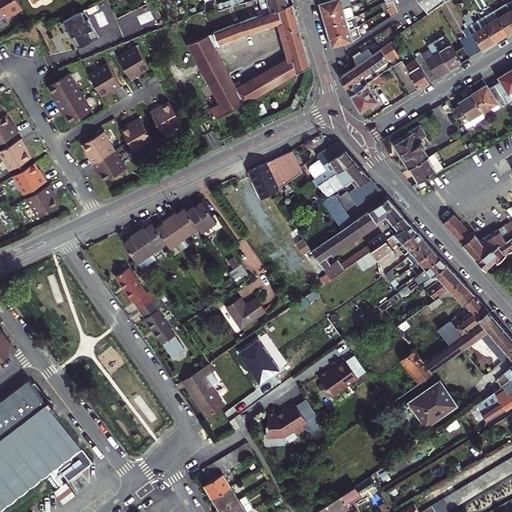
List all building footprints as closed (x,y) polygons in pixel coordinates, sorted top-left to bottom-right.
[(21,6),(17,0),(0,0),(0,15),(9,10),(14,10),(21,6)] [(261,0),(266,12),(289,4),(287,0),(261,0)] [(323,16),(344,9),(341,0),(334,0),(320,5),(322,10),(323,16)] [(392,0),(387,0),(387,1),(383,3),(385,9),(389,7),(394,4),(392,0)] [(425,9),(438,0),(418,0),(420,2),(425,9)] [(438,0),(425,9),(429,14),(448,0),(438,0)] [(289,4),(266,12),(261,14),(266,27),(282,22),(284,30),(299,25),(292,2),(289,4)] [(357,17),(353,6),(344,9),(323,16),(325,21),(326,27),(347,20),(353,19),(357,17)] [(497,21),(507,37),(511,34),(511,17),(506,7),(505,6),(493,14),(497,21)] [(93,40),(98,37),(95,32),(84,10),(61,23),(66,31),(68,30),(72,36),(71,36),(74,43),(75,42),(78,48),(81,46),(81,47),(93,41),(93,40)] [(244,34),(256,30),(266,27),(261,14),(257,15),(214,32),(219,43),(244,34)] [(481,22),(485,28),(497,21),(493,14),(481,22)] [(359,27),(357,17),(353,19),(347,20),(326,27),(328,33),(329,38),(350,31),(350,30),(355,28),(359,27)] [(507,37),(497,21),(485,28),(495,45),(501,41),(507,37)] [(256,30),(260,42),(264,41),(269,40),(273,39),(285,30),(284,30),(282,22),(266,27),(256,30)] [(301,34),(299,25),(284,30),(285,30),(287,39),(301,34)] [(353,42),(362,36),(359,27),(355,28),(350,30),(350,31),(329,38),(331,43),(332,49),(347,44),(353,42)] [(495,45),(485,28),(472,36),(474,39),(482,52),(488,48),(495,45)] [(214,45),(219,43),(214,32),(208,34),(214,45)] [(455,53),(459,51),(447,33),(430,44),(433,47),(436,52),(438,51),(450,71),(457,67),(462,64),(455,53)] [(198,63),(218,51),(214,45),(208,34),(200,38),(178,46),(184,58),(180,60),(184,69),(191,65),(189,61),(195,58),(198,63)] [(235,82),(244,100),(310,63),(306,49),(301,34),(287,39),(292,56),(243,85),(239,79),(235,82)] [(482,52),(474,39),(468,43),(476,56),(482,52)] [(390,43),(382,49),(390,61),(395,58),(396,61),(400,59),(390,43)] [(462,47),(463,48),(470,60),(476,56),(468,43),(462,47)] [(144,71),(149,68),(136,45),(116,57),(131,81),(139,76),(145,72),(144,71)] [(358,65),(374,55),(368,46),(352,56),(358,65)] [(444,75),(450,71),(438,51),(436,52),(433,47),(414,59),(415,61),(422,57),(437,80),(444,75)] [(470,60),(463,48),(459,51),(455,53),(462,64),(470,60)] [(390,61),(382,49),(354,69),(341,78),(346,87),(352,96),(364,88),(360,81),(390,61)] [(222,59),(218,51),(198,63),(202,72),(222,60),(222,59)] [(434,81),(437,80),(422,57),(415,61),(417,64),(419,67),(430,84),(434,81)] [(414,59),(403,65),(405,67),(419,90),(425,87),(430,84),(419,67),(417,64),(415,61),(414,59)] [(244,100),(235,82),(232,77),(222,60),(202,72),(218,101),(211,106),(216,117),(244,100)] [(419,90),(405,67),(402,63),(394,69),(411,95),(415,93),(419,90)] [(121,88),(107,64),(88,75),(102,97),(107,94),(109,95),(113,93),(121,88)] [(382,70),(385,75),(391,71),(388,67),(382,70)] [(505,101),(509,107),(511,105),(511,69),(508,72),(498,78),(502,84),(496,88),(503,98),(505,101)] [(69,74),(63,78),(71,98),(80,92),(69,74)] [(50,93),(58,106),(71,98),(63,78),(48,86),(50,89),(51,91),(50,93)] [(485,116),(488,120),(509,107),(505,101),(503,98),(496,88),(491,91),(488,85),(482,88),(472,94),(483,112),(483,113),(485,116)] [(378,103),(368,86),(364,88),(352,96),(362,113),(370,108),(378,103)] [(89,106),(80,92),(71,98),(77,111),(89,106)] [(483,112),(472,94),(465,98),(458,102),(460,106),(454,110),(463,124),(483,112)] [(76,123),(81,120),(77,111),(71,98),(58,106),(67,121),(68,121),(71,126),(76,123)] [(180,123),(168,102),(163,105),(162,104),(157,107),(148,112),(162,134),(180,123)] [(77,111),(81,120),(93,113),(89,106),(77,111)] [(463,124),(465,128),(485,116),(483,113),(483,112),(463,124)] [(9,122),(6,115),(0,118),(0,143),(19,132),(14,124),(12,120),(9,122)] [(127,127),(121,130),(128,142),(134,152),(154,140),(140,117),(132,122),(126,125),(127,127)] [(397,145),(412,169),(431,157),(424,147),(427,145),(421,136),(426,133),(421,124),(411,130),(414,134),(397,145)] [(92,163),(115,149),(104,131),(89,140),(88,152),(86,154),(89,158),(92,163)] [(28,147),(22,138),(0,150),(0,154),(10,171),(31,158),(27,151),(29,150),(28,147)] [(311,179),(316,186),(318,184),(354,159),(341,144),(310,165),(310,170),(314,177),(311,179)] [(302,171),(291,148),(287,150),(283,152),(295,176),(302,171)] [(104,181),(126,168),(115,149),(92,163),(96,170),(100,176),(101,175),(104,181)] [(265,161),(278,188),(295,176),(283,152),(274,156),(265,161)] [(445,168),(436,154),(431,157),(439,171),(445,168)] [(420,181),(424,179),(439,171),(431,157),(412,169),(416,175),(420,181)] [(318,184),(326,196),(351,179),(355,186),(358,185),(370,177),(354,159),(318,184)] [(278,188),(265,161),(248,169),(254,182),(261,197),(273,192),(278,188)] [(13,177),(24,195),(48,181),(43,172),(41,169),(38,171),(34,164),(13,177)] [(349,193),(352,198),(363,190),(374,182),(370,177),(358,185),(355,186),(356,188),(349,193)] [(424,179),(420,181),(413,185),(418,191),(428,185),(424,179)] [(352,198),(358,206),(381,189),(374,182),(363,190),(352,198)] [(50,185),(27,200),(38,219),(60,206),(55,199),(57,197),(55,194),(50,185)] [(329,196),(322,201),(330,212),(332,211),(338,208),(342,205),(335,194),(329,196)] [(341,229),(319,244),(311,249),(324,268),(330,264),(325,257),(331,253),(332,255),(378,223),(376,221),(384,216),(392,224),(404,215),(396,206),(387,197),(374,206),(353,221),(341,229)] [(188,203),(185,206),(199,227),(203,232),(217,221),(203,201),(195,206),(192,201),(188,203)] [(330,212),(341,229),(353,221),(342,205),(338,208),(332,211),(330,212)] [(167,211),(185,237),(199,227),(185,206),(176,212),(175,209),(173,207),(167,211)] [(184,238),(185,237),(167,211),(164,214),(160,216),(163,221),(156,226),(167,243),(171,247),(184,238)] [(404,215),(392,224),(398,231),(410,223),(404,215)] [(445,223),(450,229),(460,222),(455,216),(445,223)] [(134,227),(152,253),(167,243),(156,226),(152,221),(144,227),(142,225),(140,222),(134,227)] [(471,236),(460,222),(450,229),(454,234),(458,238),(478,261),(488,253),(511,237),(511,222),(482,244),(474,234),(471,236)] [(410,223),(398,231),(387,239),(392,247),(397,244),(398,246),(403,242),(403,241),(417,231),(414,227),(410,223)] [(131,237),(124,241),(138,262),(152,253),(134,227),(131,229),(128,231),(131,237)] [(404,255),(410,250),(410,249),(424,238),(421,235),(417,231),(403,241),(403,242),(398,246),(397,247),(404,255)] [(304,240),(308,245),(310,248),(311,249),(319,244),(315,239),(312,235),(304,240)] [(478,261),(485,269),(490,265),(495,260),(497,261),(506,254),(511,250),(511,237),(488,253),(478,261)] [(184,238),(171,247),(175,253),(188,245),(184,238)] [(303,238),(296,242),(303,253),(310,248),(308,245),(304,240),(303,238)] [(410,249),(410,250),(411,252),(426,241),(424,238),(410,249)] [(370,250),(356,261),(362,269),(376,259),(376,258),(384,252),(392,247),(387,239),(370,250)] [(404,255),(411,264),(433,248),(430,245),(426,241),(411,252),(410,250),(404,255)] [(330,264),(324,268),(331,278),(333,276),(356,261),(370,250),(366,245),(341,263),(337,258),(330,264)] [(411,264),(417,273),(440,256),(436,252),(433,248),(411,264)] [(421,282),(422,282),(447,264),(443,260),(440,256),(417,273),(421,278),(419,280),(421,282)] [(250,274),(241,261),(229,270),(238,282),(250,274)] [(422,282),(434,300),(443,294),(445,296),(448,294),(457,296),(467,287),(457,276),(447,264),(422,282)] [(137,311),(160,294),(154,284),(145,291),(127,266),(110,278),(129,305),(132,303),(134,307),(137,311)] [(384,273),(389,280),(393,277),(395,275),(390,269),(384,273)] [(393,277),(389,280),(393,286),(398,282),(393,277)] [(467,287),(457,296),(463,304),(474,295),(467,287)] [(160,294),(137,311),(142,318),(140,319),(149,332),(168,358),(184,346),(157,307),(165,301),(160,294)] [(294,303),(300,311),(311,303),(305,295),(294,303)] [(439,328),(438,329),(449,343),(456,338),(480,321),(478,318),(488,310),(481,303),(474,295),(463,304),(471,312),(454,325),(450,320),(439,328)] [(233,302),(226,306),(241,328),(267,310),(257,296),(245,305),(239,298),(233,302)] [(413,347),(438,329),(439,328),(423,307),(398,324),(396,325),(413,347)] [(456,338),(464,348),(482,335),(503,360),(509,355),(511,352),(511,337),(504,328),(488,310),(478,318),(480,321),(456,338)] [(251,334),(256,342),(268,334),(262,326),(251,334)] [(0,365),(11,356),(11,344),(0,328),(0,365)] [(413,347),(424,362),(449,343),(438,329),(413,347)] [(449,343),(424,362),(431,372),(464,348),(456,338),(449,343)] [(424,362),(413,347),(400,357),(418,381),(431,372),(424,362)] [(365,370),(353,353),(321,375),(334,395),(358,379),(357,376),(365,370)] [(208,363),(181,381),(200,410),(219,397),(213,388),(217,385),(218,382),(212,373),(214,372),(209,362),(208,363)] [(0,411),(7,406),(36,384),(31,378),(0,402),(0,411)] [(483,399),(484,398),(494,391),(501,387),(497,379),(490,384),(478,391),(483,399)] [(437,381),(406,401),(422,426),(453,406),(437,381)] [(511,404),(511,386),(509,381),(501,387),(502,390),(495,394),(499,400),(505,409),(511,404)] [(50,402),(36,384),(7,406),(0,411),(0,511),(8,511),(9,511),(51,479),(62,493),(99,464),(68,425),(71,423),(54,400),(50,402)] [(485,410),(499,400),(495,394),(494,391),(484,398),(485,401),(481,403),(485,410)] [(225,406),(219,397),(200,410),(203,415),(205,419),(225,406)] [(305,398),(296,404),(306,420),(316,414),(305,398)] [(483,399),(471,407),(473,410),(480,406),(479,404),(481,403),(485,401),(484,398),(483,399)] [(499,400),(485,410),(482,412),(487,420),(497,414),(505,409),(499,400)] [(296,404),(294,401),(281,409),(282,410),(277,414),(273,414),(273,412),(265,413),(266,428),(265,429),(266,437),(284,435),(293,429),(295,432),(304,427),(301,424),(306,420),(296,404)] [(246,439),(240,443),(247,454),(253,451),(246,439)] [(247,454),(240,443),(234,447),(241,458),(247,454)] [(241,458),(234,447),(229,450),(236,461),(241,458)] [(229,450),(224,453),(231,465),(236,461),(229,450)] [(231,465),(224,453),(218,457),(225,468),(231,465)] [(225,468),(218,457),(212,460),(220,472),(225,468)] [(212,460),(207,463),(215,475),(220,472),(212,460)] [(511,471),(505,460),(499,464),(506,475),(511,472),(511,471)] [(215,475),(207,463),(201,467),(208,479),(215,475)] [(493,467),(500,479),(506,475),(499,464),(493,467)] [(277,470),(280,473),(286,469),(283,465),(277,470)] [(493,467),(487,471),(494,483),(500,479),(493,467)] [(487,471),(481,474),(487,487),(494,483),(487,471)] [(205,489),(209,495),(228,484),(220,472),(215,475),(208,479),(201,483),(205,489)] [(354,483),(362,496),(370,490),(376,486),(368,474),(354,483)] [(481,474),(475,478),(481,490),(487,487),(481,474)] [(475,478),(468,482),(476,494),(481,490),(475,478)] [(476,494),(468,482),(463,485),(470,497),(476,494)] [(339,493),(345,504),(347,506),(356,500),(362,496),(354,483),(339,493)] [(213,502),(217,509),(236,497),(228,484),(209,495),(213,502)] [(463,485),(457,489),(464,501),(470,497),(463,485)] [(457,489),(450,492),(457,505),(464,501),(457,489)] [(450,492),(444,496),(451,508),(457,505),(450,492)] [(322,505),(325,511),(339,511),(337,509),(340,507),(345,504),(339,493),(322,505)] [(236,497),(217,509),(219,511),(239,511),(244,510),(249,506),(242,494),(236,497)] [(444,496),(438,499),(445,511),(451,508),(444,496)] [(444,511),(445,511),(438,499),(432,503),(436,511),(444,511)] [(420,511),(420,510),(414,501),(398,510),(398,511),(420,511)] [(436,511),(432,503),(425,507),(428,511),(436,511)]
